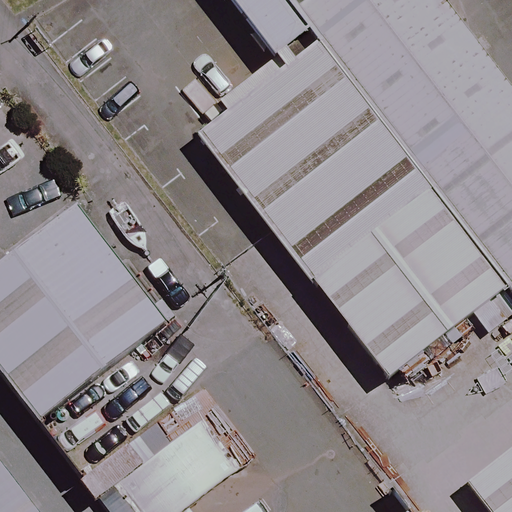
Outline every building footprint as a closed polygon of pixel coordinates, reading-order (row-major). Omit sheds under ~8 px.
[(483,295),(262,0),(196,0),(252,75),(174,133),(362,385),(483,295)] [(511,133),(412,0),(262,0),(483,295),(511,334),(511,133)] [(148,336),(51,205),(0,242),(0,407),(18,432),(148,336)] [(168,449),(99,499),(108,511),(187,511),(238,475),(201,424),(168,449)] [(511,511),(511,433),(440,487),(458,511),(511,511)] [(0,511),(12,511),(0,495),(0,511)]
